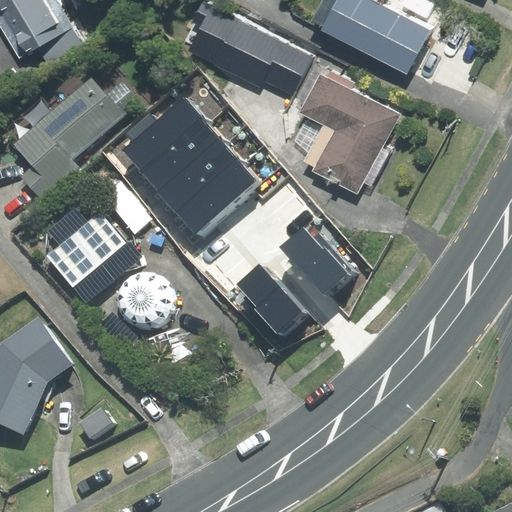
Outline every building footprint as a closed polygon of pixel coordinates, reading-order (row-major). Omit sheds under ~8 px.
[(82,25),(67,0),(0,0),(0,7),(29,56),(45,47),(82,25)] [(322,54),(219,0),(211,0),(201,19),(211,24),(198,48),(268,86),(272,79),(300,94),(322,54)] [(320,30),(407,75),(431,30),(372,0),(323,0),(312,22),(322,27),(320,30)] [(82,25),(45,47),(50,54),(55,64),(87,43),(82,25)] [(410,108),(334,68),(314,106),(338,119),(348,124),(328,162),(326,166),(368,188),(372,180),(410,108)] [(117,97),(101,80),(25,147),(43,168),(64,192),(89,170),(82,161),(147,104),(131,85),(117,97)] [(138,170),(200,117),(183,98),(156,120),(150,113),(125,135),(131,142),(122,150),(138,170)] [(157,191),(219,138),(200,117),(138,170),(157,191)] [(348,124),(338,119),(317,157),(328,162),(348,124)] [(176,212),(237,159),(219,138),(157,191),(176,212)] [(84,183),(95,197),(110,184),(116,191),(131,179),(115,158),(84,183)] [(237,159),(176,212),(195,234),(256,181),(237,159)] [(64,192),(43,168),(30,179),(51,203),(64,192)] [(132,197),(117,211),(134,229),(149,215),(132,197)] [(135,246),(108,213),(54,258),(81,290),(135,246)] [(303,227),(279,247),(321,295),(350,270),(319,233),(313,238),(303,227)] [(259,263),(235,284),(255,306),(254,308),(277,334),(303,311),(259,263)] [(143,330),(149,331),(154,331),(159,331),(164,329),(169,327),(173,323),(176,320),(179,315),(180,311),(181,306),(182,301),(181,296),(179,291),(177,286),(174,282),(170,279),(166,276),(160,274),(153,273),(147,273),(141,275),(135,278),(130,283),(126,288),(124,294),(123,300),(123,307),(125,313),(128,319),(132,324),(137,327),(143,330)] [(152,342),(117,316),(109,327),(143,354),(152,342)] [(87,368),(55,320),(16,346),(0,378),(0,420),(11,426),(36,437),(61,385),(87,368)] [(438,502),(418,511),(443,511),(442,510),(438,502)]
